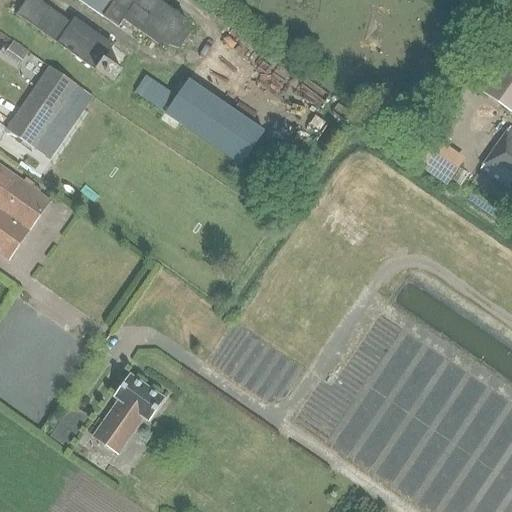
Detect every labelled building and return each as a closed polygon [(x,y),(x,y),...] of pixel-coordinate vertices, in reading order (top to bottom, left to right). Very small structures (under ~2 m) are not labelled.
[(24,0),(15,14),(113,81),(131,56),(72,15),(68,21),(37,0),(24,0)] [(188,35),(182,26),(184,22),(152,0),(76,0),(118,29),(123,23),(164,52),(168,47),(178,50),(188,35)] [(6,52),(39,75),(46,66),(12,43),(6,52)] [(482,94),(511,114),(511,58),(508,56),(482,94)] [(48,68),(4,130),(33,150),(77,88),(48,68)] [(178,125),(239,167),(263,132),(187,80),(175,97),(145,77),(133,94),(163,115),(158,122),(173,132),(178,125)] [(426,166),(442,142),(415,125),(400,149),(426,166)] [(511,130),(510,129),(481,171),(511,192),(511,130)] [(0,252),(12,261),(53,202),(0,165),(0,252)] [(117,399),(91,438),(117,455),(143,416),(148,420),(164,396),(129,372),(113,396),(117,399)] [(67,450),(89,418),(72,406),(50,438),(67,450)]
